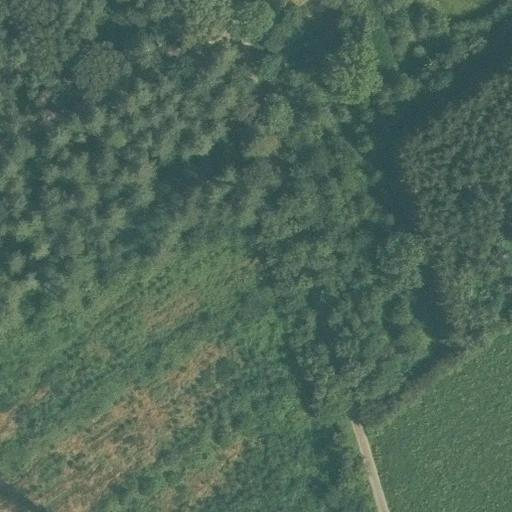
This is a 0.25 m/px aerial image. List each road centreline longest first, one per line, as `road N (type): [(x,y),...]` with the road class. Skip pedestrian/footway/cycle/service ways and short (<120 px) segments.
road 1 (unclassified): [(389,511),(233,0)]
road 2 (track): [(0,137),(240,23)]
